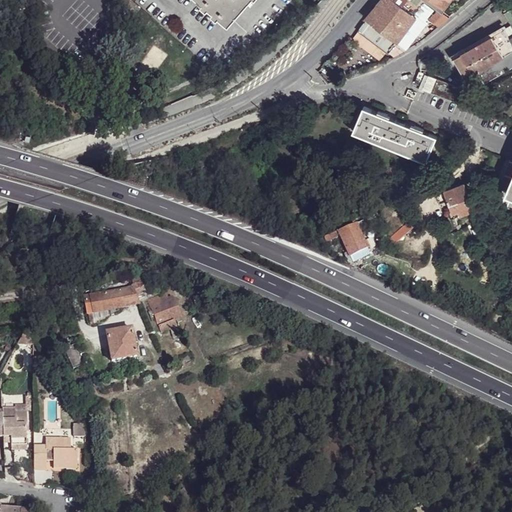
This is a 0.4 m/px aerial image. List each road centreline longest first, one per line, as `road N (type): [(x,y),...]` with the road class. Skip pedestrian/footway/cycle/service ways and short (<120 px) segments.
road 1 (motorway): [(511,360),(219,227),(0,153)]
road 2 (motorway): [(0,187),(204,252),(511,393)]
road 3 (secondary): [(0,210),(263,95)]
road 4 (secondary): [(263,95),(67,160),(0,192)]
road 5 (residential): [(486,0),(383,74),(307,88),(289,79)]
